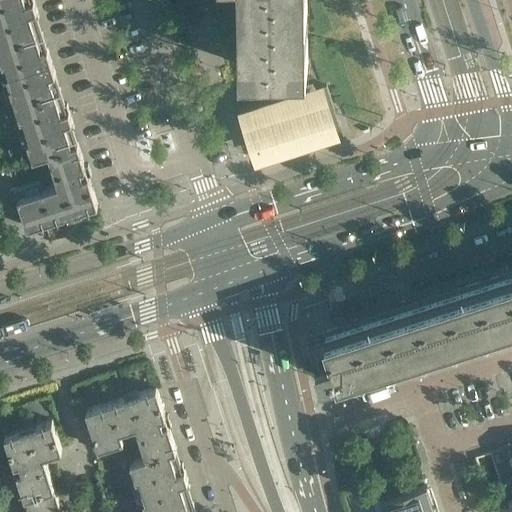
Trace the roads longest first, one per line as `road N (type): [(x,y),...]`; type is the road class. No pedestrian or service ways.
road 1 (residential): [(196,159),(132,179),(75,0)]
road 2 (tertiary): [(453,151),(215,224)]
road 3 (tertiary): [(207,291),(212,331),(278,511)]
road 4 (tertiary): [(215,224),(0,291)]
road 5 (tertiary): [(0,359),(207,291)]
road 6 (tertiary): [(309,255),(493,187)]
road 7 (residential): [(196,159),(144,0)]
road 8 (tertiary): [(402,0),(453,151)]
road 9 (tertiary): [(293,428),(257,273)]
road 10 (residential): [(367,289),(511,246)]
road 11 (unclassified): [(228,511),(182,378)]
road 12 (unclassified): [(293,428),(424,385)]
road 13 (tertiary): [(511,129),(472,0)]
